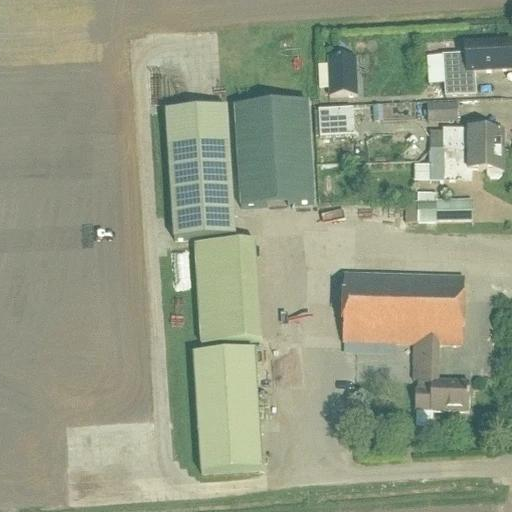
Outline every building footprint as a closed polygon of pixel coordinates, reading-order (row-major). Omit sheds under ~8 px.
[(445,103),(475,101),(473,78),(511,75),(511,52),(511,46),(465,48),(466,59),(442,61),(445,103)] [(355,59),(329,60),(331,100),(356,99),(355,59)] [(233,110),(237,179),(239,211),(313,206),(307,105),(233,110)] [(426,126),(455,126),(455,107),(425,108),(426,126)] [(236,241),(227,112),(166,116),(174,245),(236,241)] [(318,145),(353,143),(352,113),(316,114),(318,145)] [(444,154),(504,154),(504,133),(468,133),(468,135),(444,135),(444,154)] [(504,175),(504,154),(444,154),(430,154),(430,169),(430,186),(472,187),(472,175),(485,175),(485,181),(489,183),(497,183),(502,182),(502,175),(504,175)] [(434,204),(434,197),(415,197),(416,227),(470,226),(470,204),(434,204)] [(258,341),(251,242),(191,246),(198,345),(258,341)] [(464,352),(465,283),(345,279),(343,348),(414,350),(414,372),(419,372),(418,395),(415,395),(414,415),(431,415),(431,418),(469,419),(470,389),(439,388),(440,351),(464,352)] [(197,474),(259,470),(251,353),(189,357),(197,474)]
